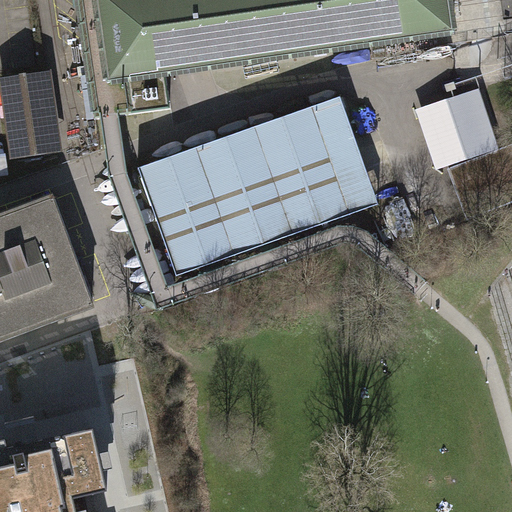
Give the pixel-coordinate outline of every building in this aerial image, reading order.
[(77,0),(95,119),(170,108),(165,74),(453,33),(448,0),(77,0)] [(46,72),(2,79),(13,158),(57,151),(46,72)] [(498,149),(497,144),(466,155),(449,104),(480,93),(478,89),(416,110),(436,170),(498,149)] [(480,93),(449,104),(466,155),(497,144),(480,93)] [(176,276),(351,215),(327,147),(355,137),(341,96),(137,167),(176,276)] [(379,205),(355,137),(327,147),(351,215),(379,205)] [(511,145),(449,169),(468,219),(511,202),(511,145)] [(53,199),(0,218),(0,336),(92,302),(53,199)] [(7,367),(7,388),(99,386),(99,366),(7,367)] [(5,439),(0,440),(0,511),(87,511),(84,495),(107,490),(93,428),(7,448),(5,439)]
